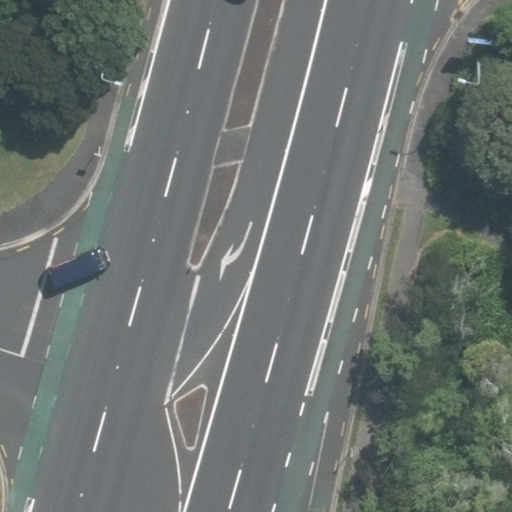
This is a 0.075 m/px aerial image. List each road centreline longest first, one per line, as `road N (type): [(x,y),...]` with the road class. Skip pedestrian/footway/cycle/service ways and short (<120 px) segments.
road 1 (primary): [(379,0),(227,511)]
road 2 (primary): [(383,0),(298,511)]
road 3 (primary): [(317,0),(308,7),(215,294),(186,340),(141,371),(107,378)]
road 4 (primary): [(107,378),(213,0)]
road 5 (primary): [(107,378),(142,409),(160,439),(166,511)]
road 6 (primary): [(68,511),(107,378)]
